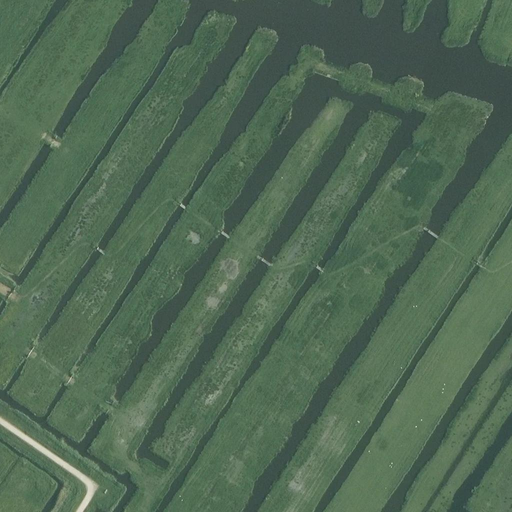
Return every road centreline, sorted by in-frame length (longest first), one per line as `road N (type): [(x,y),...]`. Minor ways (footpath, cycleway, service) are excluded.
road 1 (track): [(113,457),(121,428),(116,412),(25,348),(9,295)]
road 2 (unknown): [(88,511),(105,485),(0,407)]
road 3 (track): [(71,153),(0,254)]
